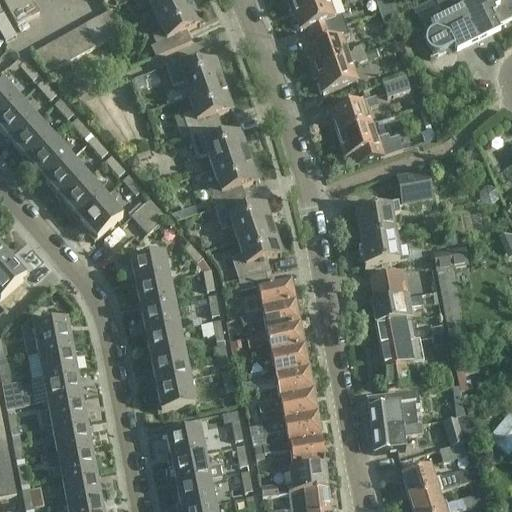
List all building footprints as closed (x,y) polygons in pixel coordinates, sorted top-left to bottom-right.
[(29,0),(17,0),(5,7),(10,18),(32,6),(29,0)] [(148,6),(154,20),(187,3),(185,0),(131,0),(137,11),(148,6)] [(287,0),(291,11),(320,0),(287,0)] [(320,0),(291,11),(300,33),(307,31),(311,40),(345,27),(341,17),(333,20),(328,5),(341,0),(342,0),(344,5),(357,0),(320,0)] [(432,0),(439,14),(420,24),(426,37),(422,39),(424,42),(423,45),(424,47),(424,49),(425,51),(426,53),(427,54),(429,56),(431,57),(432,59),(432,60),(452,50),(455,56),(477,45),(476,43),(460,11),(454,0),(432,0)] [(454,0),(460,11),(476,43),(477,45),(499,35),(496,29),(511,20),(511,11),(506,0),(454,0)] [(156,48),(150,51),(154,60),(183,48),(177,37),(199,26),(187,3),(154,20),(161,33),(151,38),(156,48)] [(32,6),(10,18),(17,29),(38,16),(32,6)] [(107,15),(96,21),(108,43),(119,37),(107,15)] [(0,37),(4,45),(16,39),(3,16),(0,17),(0,37)] [(96,21),(85,27),(98,49),(108,43),(96,21)] [(85,27),(75,33),(87,55),(98,49),(85,27)] [(314,49),(306,52),(314,75),(364,57),(361,49),(353,52),(351,56),(347,57),(341,41),(349,38),(345,27),(311,40),(314,49)] [(75,33),(64,39),(76,61),(87,55),(75,33)] [(64,39),(54,45),(66,67),(76,61),(64,39)] [(54,45),(43,50),(55,72),(66,67),(54,45)] [(55,72),(43,50),(32,56),(44,78),(55,72)] [(364,57),(314,75),(322,97),(357,85),(351,67),(355,65),(358,67),(366,64),(364,57)] [(182,86),(187,100),(223,88),(215,64),(215,63),(192,71),(188,59),(165,69),(172,90),(182,86)] [(32,84),(38,79),(24,64),(19,69),(32,84)] [(386,101),(409,93),(404,79),(382,87),(386,101)] [(0,85),(0,120),(19,104),(2,84),(0,85)] [(50,104),(55,99),(42,84),(36,89),(50,104)] [(223,88),(187,100),(192,114),(181,118),(189,140),(213,132),(209,120),(231,113),(223,88)] [(329,115),(337,138),(370,127),(366,112),(377,108),(375,100),(329,115)] [(67,123),(72,118),(59,103),(53,108),(67,123)] [(19,104),(0,120),(0,133),(11,146),(36,123),(19,104)] [(84,142),(90,137),(76,122),(70,127),(84,142)] [(36,123),(11,146),(28,165),(53,143),(36,123)] [(370,127),(337,138),(344,161),(353,158),(356,170),(403,154),(398,140),(389,143),(387,137),(375,141),(370,127)] [(213,132),(189,140),(196,162),(207,158),(211,172),(248,160),(239,135),(217,143),(213,132)] [(101,161),(107,156),(94,141),(88,146),(101,161)] [(53,143),(28,165),(45,184),(70,162),(53,143)] [(118,181),(124,175),(111,160),(105,166),(118,181)] [(216,187),(206,190),(214,212),(238,204),(233,192),(256,184),(248,160),(211,172),(216,187)] [(70,162),(45,184),(62,204),(87,181),(70,162)] [(397,180),(400,193),(402,208),(431,202),(426,174),(397,180)] [(135,199),(141,194),(127,180),(122,185),(135,199)] [(87,181),(62,204),(78,223),(104,201),(87,181)] [(104,201),(78,223),(96,243),(121,220),(104,201)] [(149,203),(130,220),(138,229),(157,213),(149,203)] [(238,204),(214,212),(221,233),(231,230),(236,244),(272,232),(264,208),(241,215),(238,204)] [(397,208),(355,216),(359,243),(395,237),(392,220),(399,219),(397,208)] [(165,222),(157,213),(138,229),(146,238),(165,222)] [(272,232),(236,244),(241,259),(231,262),(237,281),(238,282),(265,277),(265,276),(262,276),(258,264),(281,256),(272,232)] [(395,237),(359,243),(364,270),(420,260),(419,253),(404,251),(398,253),(395,237)] [(195,268),(202,262),(189,248),(182,253),(195,268)] [(463,254),(433,260),(435,273),(451,270),(465,267),(463,254)] [(130,264),(135,290),(169,283),(164,257),(130,264)] [(7,260),(0,266),(0,302),(25,280),(7,260)] [(451,270),(435,273),(449,345),(465,342),(451,270)] [(206,296),(214,294),(210,274),(202,276),(206,296)] [(374,305),(406,301),(401,276),(370,282),(374,304),(374,305)] [(262,277),(238,282),(240,294),(257,291),(261,313),(294,307),(290,284),(268,288),(265,277),(262,277)] [(169,283),(135,290),(140,315),(174,308),(169,283)] [(210,321),(218,319),(215,299),(207,301),(210,321)] [(374,304),(370,305),(374,327),(411,322),(409,311),(422,310),(420,299),(406,301),(374,305),(374,304)] [(261,313),(239,321),(242,329),(263,323),(265,336),(298,329),(294,307),(261,313)] [(174,308),(140,315),(145,340),(179,333),(174,308)] [(411,322),(374,327),(379,350),(415,345),(416,345),(431,342),(443,340),(441,330),(413,335),(411,322)] [(32,330),(37,356),(71,349),(66,324),(32,330)] [(216,346),(224,344),(220,325),(212,327),(216,346)] [(265,336),(245,341),(248,351),(267,346),(270,358),(303,352),(298,329),(265,336)] [(179,333),(145,340),(150,365),(184,358),(179,333)] [(443,340),(431,342),(433,350),(444,348),(443,340)] [(415,345),(379,350),(383,371),(426,366),(425,357),(419,358),(416,345),(415,345)] [(71,349),(37,356),(42,381),(75,375),(71,349)] [(220,371),(228,369),(225,350),(217,351),(220,371)] [(303,352),(270,358),(274,380),(307,374),(303,352)] [(184,358),(150,365),(155,390),(189,383),(184,358)] [(426,366),(383,371),(385,394),(426,390),(425,374),(428,373),(427,366),(426,366)] [(0,383),(1,389),(9,387),(5,368),(0,369),(0,383)] [(263,382),(253,385),(255,392),(254,393),(255,394),(276,390),(278,403),(311,396),(307,374),(274,380),(263,382)] [(75,375),(42,381),(46,406),(80,400),(75,375)] [(225,396),(233,395),(229,375),(222,377),(225,396)] [(189,383),(155,390),(160,416),(194,409),(189,383)] [(6,414),(25,410),(23,399),(20,385),(9,387),(1,389),(6,414)] [(253,385),(242,387),(243,394),(243,395),(254,393),(255,392),(253,385)] [(377,400),(366,401),(369,433),(401,429),(416,427),(414,409),(417,408),(415,395),(397,397),(377,400)] [(278,403),(258,407),(259,416),(280,412),(283,425),(316,418),(311,396),(278,403)] [(34,397),(23,399),(25,410),(36,408),(34,397)] [(80,400),(46,406),(51,432),(85,425),(80,400)] [(231,425),(238,424),(237,415),(222,417),(224,426),(231,425)] [(11,439),(18,438),(14,418),(7,419),(11,439)] [(283,425),(261,429),(263,438),(285,434),(287,447),(320,442),(316,418),(283,425)] [(441,425),(449,450),(450,451),(463,447),(455,423),(441,425)] [(235,446),(242,445),(238,424),(231,425),(235,446)] [(85,425),(51,432),(56,456),(90,450),(85,425)] [(401,429),(369,433),(372,456),(404,452),(402,440),(421,438),(420,427),(416,427),(401,429)] [(165,439),(170,465),(204,458),(199,432),(165,439)] [(287,447),(262,449),(263,458),(290,455),(291,469),(323,466),(320,442),(287,447)] [(15,464),(23,463),(19,443),(12,445),(15,464)] [(450,451),(449,450),(439,454),(443,466),(466,459),(463,447),(450,451)] [(7,450),(0,451),(0,463),(9,462),(7,450)] [(90,450),(56,456),(58,469),(61,482),(95,475),(90,450)] [(239,472),(247,470),(243,451),(236,452),(239,472)] [(56,456),(40,459),(42,465),(58,469),(56,456)] [(204,458),(170,465),(175,490),(209,483),(221,481),(218,469),(207,472),(204,458)] [(9,462),(0,463),(0,475),(11,474),(9,462)] [(20,489),(27,488),(24,469),(16,470),(20,489)] [(289,487),(276,488),(277,499),(288,498),(288,497),(326,493),(323,469),(288,474),(289,487)] [(429,470),(401,479),(409,504),(437,495),(459,488),(455,476),(433,483),(429,470)] [(470,472),(455,476),(459,488),(473,483),(470,472)] [(11,474),(0,475),(0,488),(14,486),(11,474)] [(95,475),(61,482),(65,507),(99,501),(95,475)] [(244,497),(252,496),(248,476),(240,477),(244,497)] [(209,483),(175,490),(179,511),(195,511),(214,508),(209,483)] [(14,486),(0,488),(0,500),(16,498),(14,486)] [(276,488),(260,491),(261,501),(277,499),(276,488)] [(24,511),(39,511),(43,511),(40,491),(21,495),(24,511)] [(290,511),(287,511),(328,511),(326,493),(288,497),(288,498),(290,511)] [(437,495),(409,504),(412,511),(445,511),(444,506),(441,507),(437,495)] [(474,498),(461,502),(464,511),(469,511),(478,509),(474,498)] [(101,511),(99,501),(65,507),(66,511),(101,511)] [(246,511),(254,511),(253,501),(245,503),(246,511)]
